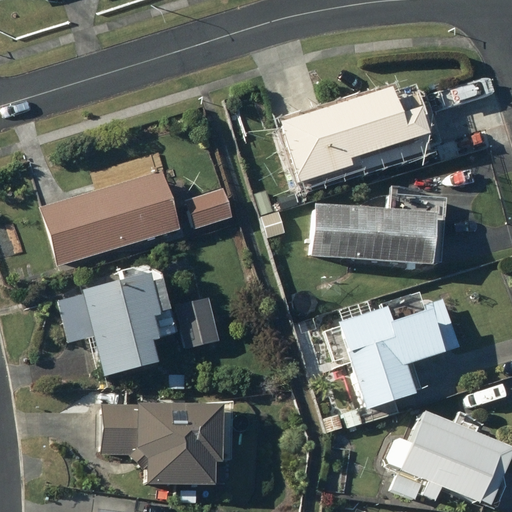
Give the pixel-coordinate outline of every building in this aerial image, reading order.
[(389,95),(278,128),(298,194),(430,154),(419,116),(397,122),(389,95)] [(161,177),(39,210),(55,267),(177,234),(161,177)] [(217,225),(229,222),(221,194),(183,205),(190,232),(207,227),(209,233),(219,231),(217,225)] [(278,232),(266,194),(253,198),(265,236),(278,232)] [(309,260),(429,271),(434,220),(422,219),(423,201),(390,198),(388,215),(313,209),(309,260)] [(121,288),(55,304),(66,347),(91,341),(102,383),(154,370),(149,348),(157,346),(155,340),(164,338),(171,326),(159,278),(146,271),(118,278),(121,288)] [(207,302),(174,308),(183,353),(216,346),(207,302)] [(386,314),(337,329),(364,417),(414,401),(404,371),(442,359),(442,357),(458,352),(442,302),(424,308),(427,316),(390,328),(386,314)] [(166,392),(183,392),(183,377),(166,377),(166,392)] [(141,471),(143,471),(142,484),(145,484),(145,490),(210,493),(212,469),(218,469),(220,412),(206,412),(206,406),(193,405),(193,413),(158,411),(159,400),(140,399),(139,410),(100,408),(98,456),(108,456),(107,458),(127,459),(139,473),(141,473),(141,471)] [(355,412),(341,418),(346,431),(360,426),(355,412)] [(452,429),(418,415),(405,445),(397,441),(390,444),(382,463),(384,469),(399,475),(390,496),(412,505),(416,497),(434,505),(440,493),(457,501),(456,504),(474,511),(475,511),(502,451),(472,438),(476,429),(480,431),(482,427),(457,416),(452,429)] [(321,422),(326,435),(340,429),(335,417),(321,422)] [(203,511),(204,510),(157,503),(156,511),(203,511)]
